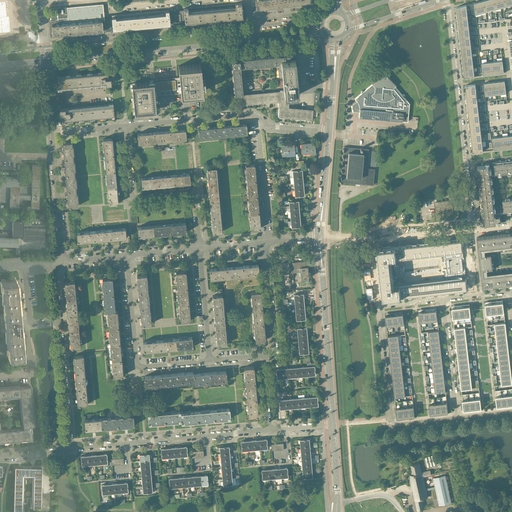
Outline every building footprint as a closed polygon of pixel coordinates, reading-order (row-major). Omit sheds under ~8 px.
[(0,33),(11,33),(9,17),(7,17),(6,2),(0,2),(0,33)] [(185,22),(192,22),(243,17),(241,3),(184,9),(185,22)] [(53,15),(51,15),(51,21),(52,35),(60,34),(69,33),(86,32),(105,30),(104,21),(104,16),(103,4),(57,8),(56,8),(56,10),(56,11),(55,13),(54,14),(53,15)] [(466,5),(456,7),(457,13),(467,12),(466,5)] [(169,15),(169,14),(168,10),(126,14),(112,15),(112,17),(112,20),(109,20),(110,29),(170,24),(169,15)] [(234,95),(238,95),(241,95),(241,105),(257,103),(278,101),(279,108),(278,117),(312,120),(313,111),(288,109),(289,96),(298,95),(298,94),(297,94),(294,59),(295,59),(290,59),(290,55),(280,56),(280,55),(239,59),(239,60),(237,60),(236,59),(236,58),(235,57),(234,57),(233,56),(232,56),(231,57),(230,57),(229,58),(228,59),(228,60),(228,61),(228,62),(229,63),(229,64),(230,65),(232,65),(233,65),(233,68),(232,68),(234,95)] [(203,91),(200,64),(178,66),(179,79),(132,84),(134,112),(156,110),(155,96),(160,95),(159,90),(180,89),(181,93),(203,91)] [(108,76),(108,75),(108,72),(56,77),(57,87),(105,83),(105,84),(111,84),(110,76),(108,76)] [(361,93),(355,99),(356,100),(357,101),(357,102),(357,103),(358,107),(359,107),(359,108),(359,109),(359,110),(359,111),(359,117),(358,117),(407,122),(409,103),(404,97),(404,95),(402,95),(394,86),(395,85),(396,85),(385,74),(384,74),(383,74),(371,83),(372,83),(372,84),(364,91),(361,91),(361,93)] [(65,108),(59,108),(60,116),(62,116),(63,120),(114,115),(113,105),(65,109),(65,108)] [(246,124),(237,125),(230,125),(231,134),(247,133),(246,124)] [(230,125),(214,127),(215,136),(231,134),(230,125)] [(214,127),(207,127),(198,128),(199,137),(215,136),(214,127)] [(185,129),(169,131),(170,140),(186,139),(185,129)] [(169,131),(153,132),(154,141),(170,140),(169,131)] [(137,134),(138,143),(154,141),(153,132),(137,134)] [(102,139),(103,143),(104,155),(113,154),(112,138),(102,139)] [(62,143),(63,147),(64,159),(73,158),(72,142),(62,143)] [(315,153),(314,144),(311,144),(311,143),(300,144),(301,153),(311,152),(312,154),(315,153)] [(288,155),(295,155),(294,144),(281,145),(282,155),(288,155)] [(360,148),(344,147),(341,181),(355,182),(355,181),(360,182),(360,184),(373,185),(375,169),(367,168),(368,149),(362,148),(360,148)] [(113,154),(104,155),(105,171),(115,170),(113,154)] [(73,158),(64,159),(65,175),(74,174),(73,158)] [(511,171),(511,160),(490,163),(491,169),(492,169),(492,171),(491,171),(491,174),(511,171)] [(245,165),(246,169),(247,181),(256,180),(254,164),(245,165)] [(39,208),(40,165),(32,165),(32,173),(28,173),(28,178),(32,178),(31,186),(22,186),(23,184),(19,184),(19,177),(0,176),(0,201),(7,202),(7,199),(10,199),(10,207),(19,207),(19,198),(31,199),(31,207),(39,208)] [(494,213),(492,194),(488,165),(477,166),(484,224),(496,223),(496,222),(498,222),(502,222),(502,221),(506,221),(505,214),(499,215),(494,216),(494,213)] [(207,168),(207,172),(208,184),(217,184),(216,168),(207,168)] [(115,170),(105,171),(107,187),(116,187),(115,170)] [(189,173),(180,174),(173,175),(174,184),(181,184),(181,185),(184,185),(183,183),(190,183),(189,173)] [(74,174),(65,175),(67,190),(76,190),(74,174)] [(173,175),(164,176),(157,176),(158,186),(165,185),(165,186),(168,186),(167,185),(174,184),(173,175)] [(157,176),(148,177),(141,178),(142,187),(149,187),(149,188),(152,188),(152,186),(158,186),(157,176)] [(256,180),(247,181),(248,197),(257,196),(256,180)] [(217,184),(208,184),(210,200),(219,200),(217,184)] [(116,187),(107,187),(108,204),(118,203),(116,187)] [(76,190),(67,190),(68,207),(77,206),(76,190)] [(257,196),(248,197),(250,213),(259,212),(257,196)] [(435,212),(431,213),(432,220),(457,218),(459,215),(457,196),(449,197),(449,200),(437,201),(437,198),(434,199),(435,208),(435,212)] [(511,199),(502,200),(504,211),(511,210),(511,199)] [(219,200),(210,200),(211,216),(220,216),(219,200)] [(259,212),(250,213),(251,229),(260,228),(259,212)] [(220,216),(211,216),(212,232),(222,232),(220,216)] [(12,232),(9,232),(0,231),(0,245),(18,246),(18,238),(23,238),(23,240),(45,241),(45,221),(45,219),(26,218),(26,221),(23,221),(23,220),(12,220),(12,232)] [(186,232),(185,223),(169,224),(170,233),(177,233),(177,234),(179,234),(179,232),(186,232)] [(169,224),(153,225),(154,235),(158,234),(161,234),(161,236),(164,235),(163,234),(166,234),(170,233),(169,224)] [(153,225),(137,227),(138,236),(142,236),(145,236),(145,237),(148,237),(148,235),(150,235),(154,235),(153,225)] [(125,228),(109,229),(110,239),(126,237),(125,228)] [(110,239),(109,229),(93,231),(94,240),(110,239)] [(93,231),(76,232),(77,242),(94,240),(93,231)] [(511,234),(510,235),(510,233),(477,237),(478,249),(480,248),(480,254),(483,275),(481,276),(482,287),(511,283),(511,234)] [(401,246),(388,247),(387,248),(381,248),(377,249),(378,252),(379,265),(379,267),(381,280),(381,282),(383,295),(383,298),(386,298),(387,298),(392,297),(394,297),(407,296),(409,295),(422,294),(423,294),(436,292),(438,292),(451,291),(453,290),(466,289),(467,289),(467,284),(466,278),(465,271),(465,270),(464,267),(462,267),(462,261),(464,261),(463,257),(463,250),(462,244),(462,241),(462,239),(460,239),(447,241),(445,241),(432,242),(431,243),(418,244),(417,244),(416,244),(403,246),(401,246)] [(308,261),(292,262),(293,273),(296,272),(296,269),(299,269),(301,281),(309,281),(308,270),(309,270),(308,261)] [(284,263),(281,263),(282,274),(287,273),(289,275),(289,278),(293,277),(293,273),(292,262),(291,262),(291,264),(288,264),(288,263),(284,263)] [(249,265),(242,266),(243,276),(246,275),(252,275),(255,274),(257,274),(259,274),(258,264),(250,265),(249,265)] [(232,267),(225,267),(226,277),(230,277),(236,276),(239,276),(241,276),(243,276),(242,266),(234,267),(232,267)] [(216,268),(209,269),(210,279),(214,278),(220,278),(223,277),(224,277),(226,277),(225,267),(218,268),(216,268)] [(176,272),(176,276),(177,288),(187,287),(186,280),(185,271),(176,272)] [(137,276),(137,280),(138,292),(148,291),(146,275),(137,276)] [(102,279),(102,283),(104,295),(113,294),(112,278),(102,279)] [(0,332),(6,332),(8,356),(22,355),(19,323),(22,323),(21,317),(19,317),(15,279),(1,280),(4,315),(0,314),(0,332)] [(64,282),(65,286),(66,298),(76,298),(76,297),(74,281),(64,282)] [(187,287),(177,288),(179,305),(188,304),(188,296),(188,294),(187,287)] [(149,307),(148,295),(148,291),(138,292),(140,308),(149,307)] [(262,307),(261,298),(260,291),(251,292),(252,308),(262,307)] [(115,311),(114,301),(113,294),(104,295),(105,311),(107,311),(115,311)] [(223,311),(223,302),(222,295),(212,296),(214,312),(223,311)] [(77,314),(76,300),(76,298),(66,298),(67,315),(77,314)] [(190,320),(189,311),(188,304),(179,305),(180,319),(180,321),(190,320)] [(151,324),(150,311),(149,307),(140,308),(141,324),(151,324)] [(263,324),(263,314),(262,307),(252,308),(254,325),(263,324)] [(118,326),(117,317),(117,310),(115,311),(107,311),(109,327),(118,326)] [(225,327),(224,318),(223,311),(214,312),(215,328),(225,327)] [(79,330),(78,321),(77,314),(67,315),(69,331),(79,330)] [(265,340),(264,330),(263,324),(254,325),(255,341),(265,340)] [(120,343),(119,333),(118,326),(109,327),(110,344),(120,343)] [(226,344),(226,334),(225,327),(215,328),(217,344),(226,344)] [(80,346),(79,337),(79,330),(69,331),(70,347),(80,346)] [(193,347),(192,337),(188,337),(182,338),(179,338),(178,338),(176,338),(177,348),(183,348),(192,347),(193,347)] [(177,348),(176,338),(172,339),(166,339),(163,340),(161,340),(159,340),(160,350),(167,349),(176,348),(177,348)] [(160,350),(159,340),(155,340),(150,341),(146,341),(145,341),(143,342),(144,351),(151,351),(153,350),(160,350)] [(121,359),(120,350),(120,343),(110,344),(112,360),(121,359)] [(84,371),(84,362),(83,355),(73,356),(75,372),(84,371)] [(123,375),(122,366),(121,359),(112,360),(113,376),(123,375)] [(255,382),(254,373),(253,366),(244,367),(245,383),(255,382)] [(86,387),(85,378),(84,371),(75,372),(76,388),(86,387)] [(227,380),(226,371),(209,372),(210,382),(227,380)] [(194,381),(193,374),(193,372),(177,373),(178,383),(194,381)] [(210,382),(209,372),(193,374),(194,381),(194,383),(210,382)] [(178,383),(177,373),(160,375),(161,384),(178,383)] [(161,384),(160,375),(144,376),(145,386),(161,384)] [(256,399),(256,389),(255,382),(245,383),(247,400),(256,399)] [(0,397),(21,396),(23,427),(34,426),(30,386),(0,388),(0,397)] [(87,404),(87,394),(86,387),(76,388),(78,405),(87,404)] [(258,415),(257,406),(256,399),(247,400),(248,416),(258,415)] [(230,418),(229,408),(213,410),(214,420),(230,418)] [(214,420),(213,410),(197,411),(198,421),(214,420)] [(181,421),(180,413),(180,411),(164,412),(165,422),(181,421)] [(198,421),(197,411),(180,413),(181,421),(181,423),(198,421)] [(165,422),(164,412),(147,414),(148,424),(165,422)] [(134,425),(133,415),(117,417),(118,426),(134,425)] [(118,426),(117,417),(101,418),(101,428),(118,426)] [(101,428),(101,418),(84,420),(85,429),(101,428)] [(0,441),(32,439),(31,428),(0,431),(0,441)] [(411,474),(409,474),(412,488),(415,500),(417,510),(424,509),(421,499),(428,497),(426,490),(426,488),(423,477),(431,475),(430,470),(429,471),(424,472),(422,472),(419,463),(410,465),(411,474)] [(15,467),(15,475),(18,475),(32,476),(32,472),(32,468),(21,468),(19,468),(15,467)] [(33,508),(41,508),(41,488),(42,468),(34,468),(34,472),(33,508)] [(434,486),(426,488),(426,490),(435,488),(439,506),(451,503),(445,475),(432,478),(434,486)] [(14,480),(13,511),(21,511),(22,480),(20,480),(15,480),(14,480)]
